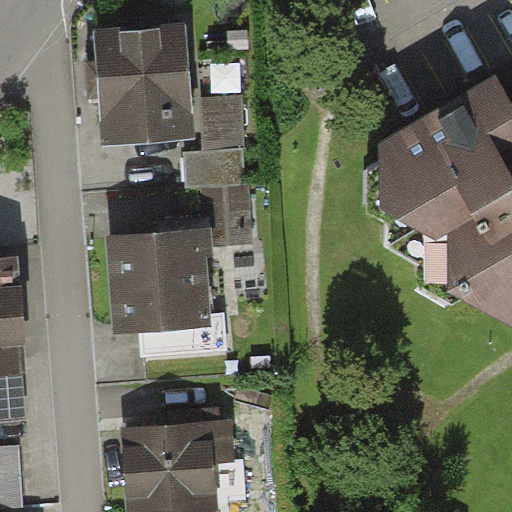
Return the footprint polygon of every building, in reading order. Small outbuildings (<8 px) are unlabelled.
[(190,133),(184,26),(93,32),(99,139),(190,133)] [(511,118),(494,87),(386,150),(388,240),(511,308),(511,118)] [(209,218),(212,244),(248,241),(240,98),(206,100),(209,152),(189,153),(191,188),(208,187),(209,218)] [(163,234),(112,239),(119,325),(141,323),(144,355),(225,348),(222,315),(205,317),(199,252),(212,251),(212,244),(209,218),(162,222),(163,234)] [(0,418),(24,417),(12,261),(0,261),(0,418)] [(231,422),(128,430),(134,510),(213,504),(210,463),(234,461),(231,422)] [(0,508),(24,506),(19,446),(0,447),(0,508)]
